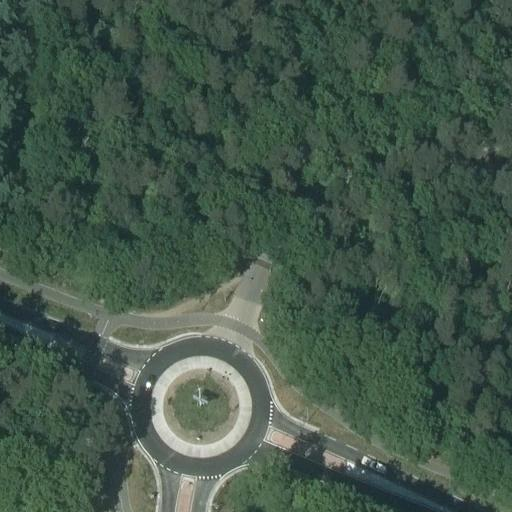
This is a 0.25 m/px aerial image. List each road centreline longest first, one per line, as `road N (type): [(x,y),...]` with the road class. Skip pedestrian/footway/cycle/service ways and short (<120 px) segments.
road 1 (primary): [(450,511),(259,414)]
road 2 (primary): [(244,445),(437,511)]
road 3 (primary): [(155,370),(0,309)]
road 4 (primary): [(0,327),(142,406)]
